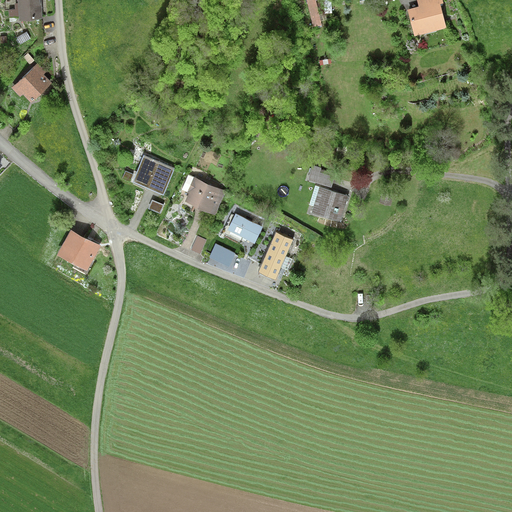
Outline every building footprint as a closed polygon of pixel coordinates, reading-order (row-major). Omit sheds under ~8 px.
[(18,0),(20,18),(39,17),(38,0),(18,0)] [(442,3),(440,0),(424,0),(426,6),(408,11),(414,34),(425,31),(424,27),(432,25),(434,29),(445,26),(439,4),(442,3)] [(27,35),(18,40),(20,44),(29,39),(27,35)] [(16,84),(31,100),(49,84),(33,67),(16,84)] [(238,145),(243,139),(237,134),(232,140),(238,145)] [(161,189),(163,190),(172,169),(144,157),(136,176),(144,180),(145,179),(150,181),(148,183),(161,189)] [(315,182),(330,186),(332,178),(318,173),(319,169),(312,167),(310,174),(316,176),(315,182)] [(125,171),(121,179),(129,182),(132,174),(125,171)] [(181,190),(191,194),(188,199),(213,210),(220,194),(219,192),(217,190),(196,181),(193,177),(188,175),(181,190)] [(344,205),(343,205),(346,196),(320,188),(312,212),(331,218),(332,218),(340,220),(344,205)] [(383,191),(380,202),(389,204),(392,194),(383,191)] [(262,225),(237,214),(230,229),(255,240),(262,225)] [(85,266),(96,246),(71,232),(60,252),(85,266)] [(293,239),(277,233),(261,269),(277,275),(293,239)] [(198,236),(193,247),(200,250),(205,239),(198,236)] [(234,252),(216,243),(212,253),(229,262),(234,252)]
